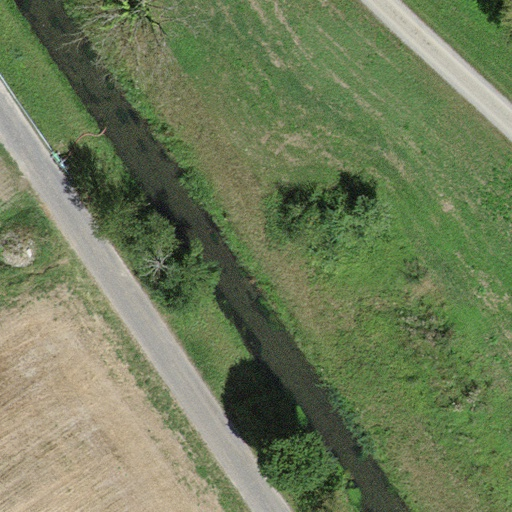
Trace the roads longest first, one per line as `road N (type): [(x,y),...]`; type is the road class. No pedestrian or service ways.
road 1 (track): [(0,121),(263,511)]
road 2 (track): [(384,0),(511,119)]
